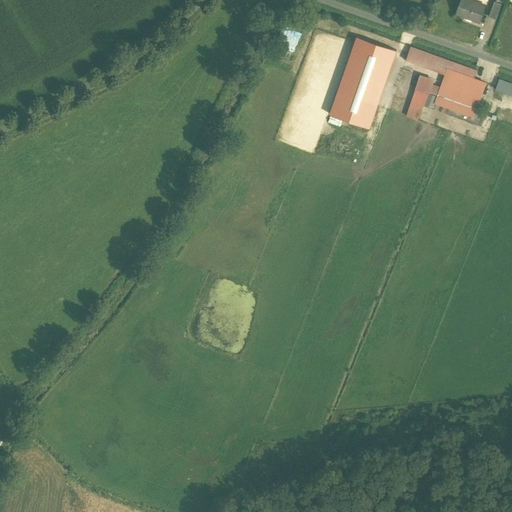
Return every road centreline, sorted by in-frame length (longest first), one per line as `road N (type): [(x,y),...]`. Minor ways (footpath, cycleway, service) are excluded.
road 1 (unclassified): [(202,0),(121,67),(0,131)]
road 2 (unclassified): [(511,67),(318,0)]
